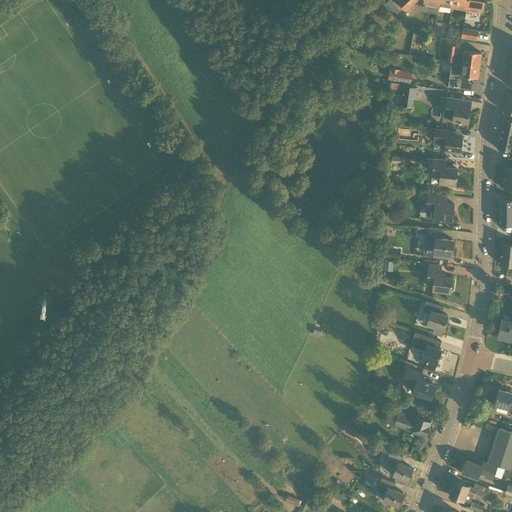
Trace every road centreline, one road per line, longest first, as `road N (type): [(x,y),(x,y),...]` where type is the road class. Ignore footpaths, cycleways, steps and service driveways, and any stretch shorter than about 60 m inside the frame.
road 1 (tertiary): [(472,359),(504,0)]
road 2 (track): [(230,141),(62,296),(0,391)]
road 3 (tertiary): [(418,511),(472,359)]
